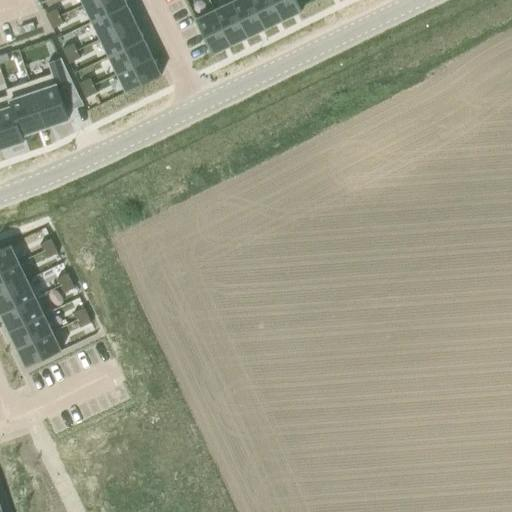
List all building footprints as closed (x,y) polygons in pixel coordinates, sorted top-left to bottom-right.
[(123,0),(94,0),(84,5),(92,22),(127,6),(123,0)] [(251,0),(236,0),(231,3),(248,38),(265,29),(251,0)] [(272,0),(251,0),(265,29),(283,21),(272,0)] [(272,0),(283,21),(301,12),(295,0),(272,0)] [(231,3),(214,11),(231,46),(248,38),(231,3)] [(127,6),(92,22),(100,40),(135,23),(127,6)] [(56,10),(45,15),(48,22),(59,17),(56,10)] [(214,11),(196,20),(213,55),(231,46),(214,11)] [(59,17),(48,22),(52,29),(63,24),(59,17)] [(135,23),(100,40),(109,57),(143,40),(135,23)] [(143,40),(109,57),(117,74),(152,58),(143,40)] [(73,44),(62,50),(65,57),(76,52),(73,44)] [(76,52),(65,57),(69,64),(80,59),(76,52)] [(7,54),(0,56),(0,64),(9,62),(7,54)] [(152,58),(117,74),(126,93),(161,76),(152,58)] [(51,75),(29,82),(44,128),(68,120),(58,89),(73,84),(60,59),(47,63),(51,75)] [(89,79),(78,84),(82,91),(93,86),(89,79)] [(29,82),(6,90),(8,96),(22,136),(44,128),(29,82)] [(93,86),(82,91),(85,99),(96,93),(93,86)] [(8,96),(0,98),(0,146),(1,149),(24,141),(22,136),(8,96)] [(50,239),(39,244),(43,252),(54,246),(50,239)] [(10,245),(0,249),(0,272),(18,264),(10,245)] [(54,246),(43,252),(47,259),(57,254),(54,246)] [(18,264),(0,272),(0,293),(27,281),(18,264)] [(67,274),(56,279),(60,286),(70,281),(67,274)] [(27,281),(0,293),(0,314),(0,315),(35,298),(27,281)] [(70,281),(60,286),(63,294),(74,288),(70,281)] [(35,298),(0,315),(9,332),(43,315),(35,298)] [(83,309),(73,314),(76,321),(87,316),(83,309)] [(43,315),(9,332),(17,350),(52,333),(43,315)] [(87,316),(76,321),(80,328),(91,323),(87,316)] [(52,333),(17,350),(26,368),(61,351),(52,333)] [(94,450),(73,461),(84,484),(106,474),(113,490),(135,479),(117,442),(131,436),(121,416),(86,433),(94,450)] [(124,511),(165,511),(160,500),(173,494),(162,471),(115,493),(124,511)]
